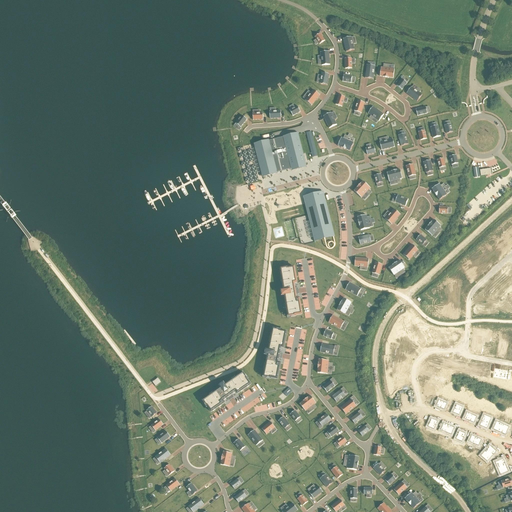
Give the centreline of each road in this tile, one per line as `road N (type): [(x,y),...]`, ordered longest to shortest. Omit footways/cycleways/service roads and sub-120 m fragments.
road 1 (unclassified): [(478,117),(473,60),(494,0)]
road 2 (residential): [(508,256),(467,293),(468,332),(449,350)]
road 3 (track): [(398,411),(420,408),(511,442)]
